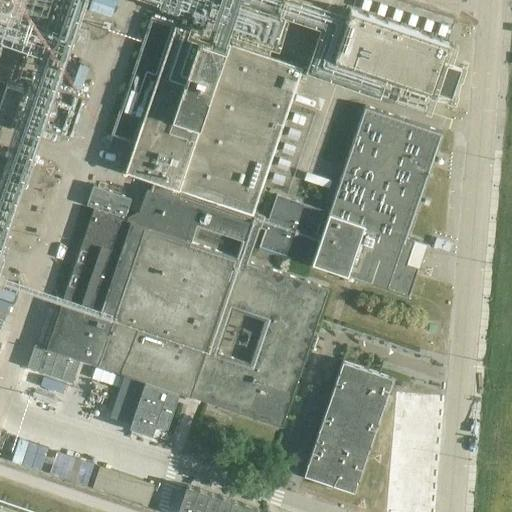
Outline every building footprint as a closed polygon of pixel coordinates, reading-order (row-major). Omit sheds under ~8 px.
[(0,0),(0,40),(12,5),(0,0)] [(352,10),(336,56),(431,89),(452,97),(461,69),(440,63),(447,43),(352,10)] [(138,211),(128,216),(127,220),(126,219),(94,209),(47,347),(36,344),(28,366),(72,382),(80,359),(98,365),(124,374),(110,416),(131,423),(130,426),(152,434),(156,423),(167,427),(179,392),(282,427),(329,288),(249,261),(261,226),(266,228),(260,245),(307,261),(324,210),(277,194),(269,219),(264,217),(264,215),(254,212),(303,67),(175,24),(152,16),(112,134),(135,142),(126,170),(159,182),(155,192),(147,189),(139,212),(138,211)] [(311,263),(407,296),(417,267),(406,264),(414,241),(406,239),(443,132),(365,106),(311,263)] [(132,198),(93,185),(87,204),(125,217),(132,198)] [(433,246),(449,251),(452,243),(436,237),(433,246)] [(345,365),(306,478),(357,495),(396,382),(345,365)] [(404,394),(395,511),(430,511),(440,397),(404,394)] [(95,465),(57,452),(50,472),(87,485),(95,465)] [(155,485),(101,466),(93,487),(148,506),(155,485)] [(256,511),(189,489),(181,511),(256,511)]
